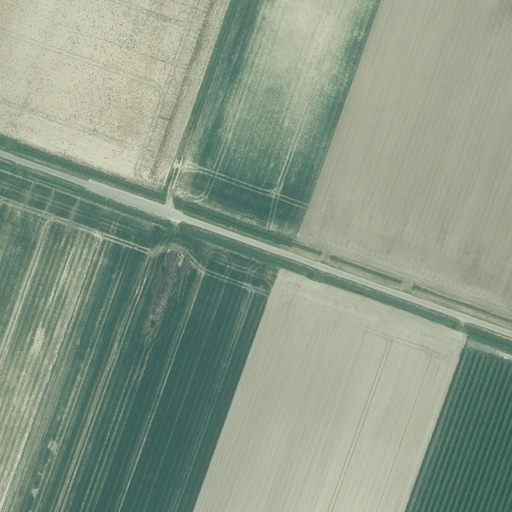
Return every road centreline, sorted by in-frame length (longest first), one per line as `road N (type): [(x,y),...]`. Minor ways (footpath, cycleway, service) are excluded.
road 1 (unclassified): [(511,335),(0,154)]
road 2 (track): [(237,0),(170,194),(172,236)]
